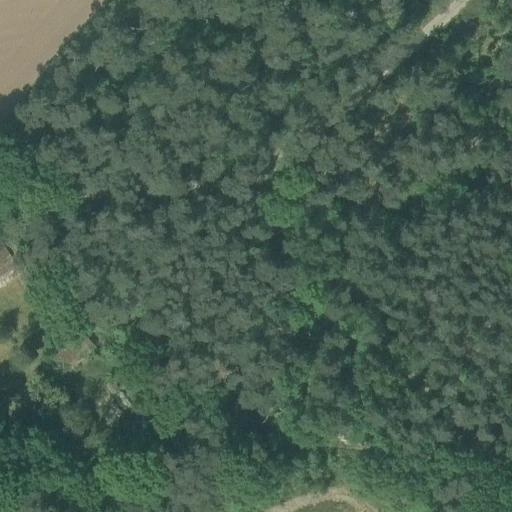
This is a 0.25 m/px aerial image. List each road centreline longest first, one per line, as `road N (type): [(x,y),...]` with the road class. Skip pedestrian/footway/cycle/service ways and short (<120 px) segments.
road 1 (track): [(0,207),(255,174),(295,149),(465,0)]
road 2 (track): [(479,511),(454,420),(430,391),(317,303),(279,254),(255,174)]
